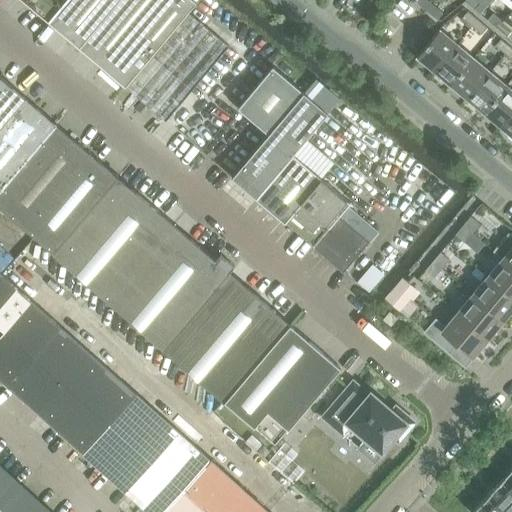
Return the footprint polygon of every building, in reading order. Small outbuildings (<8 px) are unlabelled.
[(65,0),(22,0),(47,21),(65,0)] [(123,86),(195,2),(192,0),(65,0),(47,21),(77,46),(123,86)] [(425,0),(419,0),(417,3),(427,11),(432,5),(425,0)] [(475,0),(465,0),(464,1),(474,9),(479,3),(475,0)] [(437,19),(442,13),(432,5),(427,11),(437,19)] [(466,11),(460,18),(471,28),(477,20),(466,11)] [(187,12),(124,86),(164,120),(227,46),(187,12)] [(493,13),(487,20),(497,29),(503,21),(493,13)] [(479,35),(485,27),(477,20),(471,28),(479,35)] [(506,37),(511,29),(503,21),(497,29),(506,37)] [(439,31),(417,57),(434,71),(456,45),(439,31)] [(499,39),(493,46),(504,55),(510,48),(499,39)] [(434,71),(451,85),(473,59),(456,45),(434,71)] [(451,85),(467,99),(489,73),(473,59),(451,85)] [(272,67),(237,108),(267,134),(302,93),(272,67)] [(467,99),(484,113),(506,87),(489,73),(467,99)] [(0,125),(24,97),(0,77),(0,125)] [(231,176),(230,177),(254,198),(291,155),(305,138),(327,114),(340,99),(315,78),(302,93),(267,134),(231,176)] [(484,113),(500,127),(511,112),(511,91),(506,87),(484,113)] [(24,97),(0,125),(0,188),(55,124),(24,97)] [(511,112),(500,127),(511,136),(511,112)] [(0,188),(0,209),(25,231),(90,155),(55,124),(0,188)] [(291,155),(254,198),(279,219),(316,176),(319,179),(333,163),(305,138),(291,155)] [(25,231),(50,253),(51,254),(116,177),(90,155),(25,231)] [(316,176),(279,219),(311,247),(316,241),(337,216),(348,203),(319,179),(316,176)] [(51,254),(51,255),(84,283),(105,301),(171,224),(150,206),(116,177),(51,254)] [(316,241),(311,247),(341,273),(367,242),(377,231),(354,211),(357,208),(349,202),(348,203),(337,216),(316,241)] [(479,223),(470,216),(463,224),(472,231),(479,223)] [(171,224),(105,301),(118,313),(152,342),(162,350),(228,273),(219,265),(184,235),(171,224)] [(454,234),(463,241),(472,231),(463,224),(454,234)] [(511,232),(510,231),(493,250),(502,258),(503,257),(511,264),(511,232)] [(0,265),(4,268),(13,252),(0,244),(0,265)] [(447,261),(438,253),(432,260),(441,268),(447,261)] [(511,264),(503,257),(502,258),(488,276),(511,296),(511,264)] [(423,271),(432,279),(441,268),(432,260),(423,271)] [(162,350),(161,351),(186,372),(221,402),(288,324),(253,294),(228,273),(162,350)] [(0,305),(15,288),(0,274),(0,305)] [(511,296),(488,276),(472,294),(503,320),(511,309),(511,296)] [(401,280),(384,299),(401,314),(418,294),(401,280)] [(60,328),(15,288),(0,305),(0,380),(8,387),(60,328)] [(472,294),(457,312),(488,338),(503,320),(472,294)] [(444,327),(438,322),(433,323),(425,332),(449,352),(456,344),(472,357),(488,338),(457,312),(444,327)] [(390,327),(396,320),(388,313),(382,321),(390,327)] [(288,324),(221,402),(273,446),(339,368),(288,324)] [(60,328),(8,387),(82,454),(135,395),(60,328)] [(353,381),(323,416),(374,460),(394,437),(398,441),(414,422),(396,406),(392,410),(370,392),(369,394),(353,381)] [(135,395),(82,454),(147,511),(204,511),(232,482),(135,395)] [(279,449),(269,461),(293,482),(304,470),(279,449)] [(0,511),(49,511),(0,467),(0,511)] [(511,468),(500,481),(511,492),(511,468)] [(511,511),(511,492),(500,481),(486,497),(501,511),(511,511)] [(265,511),(232,482),(204,511),(265,511)] [(472,511),(501,511),(486,497),(472,511)]
